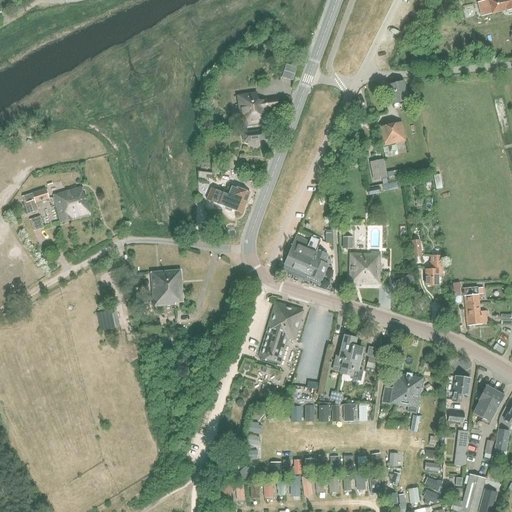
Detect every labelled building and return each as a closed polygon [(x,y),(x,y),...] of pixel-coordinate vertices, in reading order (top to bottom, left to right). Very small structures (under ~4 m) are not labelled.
[(511,0),(486,0),(486,1),(478,3),(482,16),(492,14),(511,9),(511,0)] [(389,85),(394,104),(409,100),(404,81),(389,85)] [(269,123),(268,120),(267,109),(278,107),(276,99),(258,101),(257,94),(238,97),(242,127),(269,123)] [(383,146),(388,145),(388,146),(382,148),(385,158),(398,155),(395,145),(390,146),(390,145),(406,141),(402,122),(379,127),(383,146)] [(243,133),(244,143),(266,140),(265,130),(243,133)] [(383,160),(370,163),(374,180),(386,178),(383,160)] [(387,172),(388,181),(411,177),(410,169),(403,170),(403,169),(387,172)] [(228,195),(224,205),(242,213),(250,192),(232,185),(228,195)] [(54,194),(61,223),(90,216),(85,195),(84,195),(82,187),(54,194)] [(22,196),(27,214),(38,210),(36,203),(49,199),(45,188),(31,193),(22,196)] [(207,197),(206,198),(207,199),(224,205),(228,195),(212,188),(211,188),(210,189),(211,189),(210,193),(209,193),(208,194),(209,194),(208,198),(207,197)] [(40,216),(29,220),(33,231),(43,228),(40,216)] [(296,236),(285,264),(307,273),(306,274),(322,281),(328,265),(324,263),(328,255),(316,250),(319,240),(311,237),(309,241),(296,236)] [(343,249),(352,249),(353,237),(343,237),(343,249)] [(320,240),(316,249),(326,253),(330,244),(320,240)] [(411,242),(413,257),(421,256),(419,241),(411,242)] [(349,284),(380,285),(380,253),(371,252),(371,254),(350,253),(349,284)] [(442,276),(442,257),(431,256),(431,270),(426,270),(426,285),(438,286),(438,276),(442,276)] [(176,303),(183,302),(181,270),(151,272),(153,306),(176,304),(176,303)] [(409,289),(403,278),(393,283),(399,294),(409,289)] [(477,286),(464,287),(465,296),(464,296),(467,327),(487,325),(486,312),(480,312),(478,295),(478,294),(478,289),(477,286)] [(294,340),(303,311),(276,303),(259,358),(280,364),(288,338),(294,340)] [(116,309),(97,313),(100,331),(120,327),(116,309)] [(501,314),(500,324),(511,325),(511,321),(511,320),(511,318),(511,315),(501,314)] [(337,357),(334,370),(341,371),(341,373),(347,374),(354,347),(355,340),(345,337),(340,358),(337,357)] [(354,347),(347,374),(351,375),(350,378),(355,380),(360,381),(362,372),(357,371),(363,349),(354,347)] [(368,357),(365,372),(376,375),(380,359),(368,357)] [(383,387),(381,402),(381,404),(390,406),(390,404),(408,407),(407,412),(416,414),(422,379),(396,374),(393,388),(383,387)] [(467,395),(469,379),(467,379),(467,377),(462,377),(462,378),(456,377),(454,385),(451,401),(459,402),(460,394),(467,395)] [(476,399),(478,400),(471,413),(490,423),(496,410),(504,396),(486,386),(481,394),(479,393),(476,399)] [(296,401),(298,390),(291,389),(289,406),(313,404),(313,399),(296,401)] [(329,399),(335,401),(337,393),(331,391),(329,399)] [(353,408),(355,408),(355,404),(343,404),(343,422),(354,422),(353,408)] [(332,411),(332,422),(339,422),(339,405),(331,406),(331,411),(332,411)] [(299,416),(300,416),(300,406),(291,407),(291,423),(300,422),(299,416)] [(304,422),(313,422),(313,406),(305,406),(304,422)] [(319,406),(319,422),(326,422),(326,414),(329,414),(329,411),(327,411),(327,406),(319,406)] [(358,406),(359,421),(367,421),(366,406),(358,406)] [(277,408),(278,421),(287,421),(286,407),(277,408)] [(250,414),(259,421),(264,415),(255,408),(250,414)] [(273,413),(275,413),(274,408),(265,409),(267,420),(274,419),(273,413)] [(448,421),(463,423),(464,414),(449,413),(448,421)] [(248,431),(260,433),(262,426),(256,425),(256,423),(249,422),(248,431)] [(495,451),(505,453),(509,432),(499,430),(495,451)] [(454,466),(464,467),(468,433),(458,431),(454,466)] [(246,444),(259,446),(260,437),(248,435),(246,444)] [(429,445),(440,446),(441,438),(430,436),(429,445)] [(426,450),(425,457),(427,457),(427,458),(432,459),(432,458),(438,458),(438,452),(426,450)] [(243,451),(243,460),(257,459),(257,451),(243,451)] [(371,455),(372,467),(381,466),(380,453),(371,455)] [(388,467),(397,467),(398,454),(389,453),(388,467)] [(330,463),(329,463),(329,468),(330,468),(330,469),(332,469),(332,472),(337,472),(337,469),(339,469),(339,456),(330,457),(330,463)] [(343,456),(344,470),(344,472),(353,472),(353,456),(343,456)] [(368,467),(366,467),(366,456),(357,457),(357,467),(359,467),(359,471),(370,471),(370,468),(368,468),(368,467)] [(317,458),(318,471),(326,471),(326,458),(317,458)] [(305,459),(305,473),(314,473),(314,470),(315,470),(315,467),(314,467),(314,459),(305,459)] [(280,464),(270,464),(270,475),(280,475),(280,464)] [(251,472),(255,470),(251,465),(247,468),(246,466),(239,471),(240,478),(255,477),(251,472)] [(425,472),(439,474),(440,466),(426,465),(425,472)] [(257,477),(266,477),(266,466),(259,466),(259,470),(257,470),(257,477)] [(394,473),(389,473),(389,474),(390,478),(392,479),(391,485),(397,487),(400,475),(394,473)] [(365,479),(371,479),(370,474),(355,475),(356,490),(365,490),(365,479)] [(456,511),(476,511),(484,479),(469,475),(462,502),(459,501),(458,502),(452,501),(450,510),(457,511),(456,511)] [(290,496),(299,496),(299,476),(290,476),(290,496)] [(301,477),(304,496),(312,495),(309,476),(301,477)] [(350,480),(353,480),(353,476),(343,476),(343,492),(351,491),(350,480)] [(314,478),(316,493),(324,492),(322,477),(314,478)] [(328,477),(328,480),(329,493),(338,492),(338,479),(338,477),(328,477)] [(368,480),(370,494),(381,493),(379,478),(368,480)] [(427,478),(424,484),(435,489),(434,491),(442,494),(442,482),(439,481),(438,482),(427,478)] [(263,481),(264,498),(273,498),(272,480),(263,481)] [(276,480),(277,495),(285,495),(285,480),(276,480)] [(250,487),(251,499),(260,498),(258,483),(247,484),(247,487),(250,487)] [(219,486),(220,501),(231,500),(230,485),(219,486)] [(235,486),(237,501),(245,500),(243,485),(235,486)] [(408,489),(410,504),(419,503),(417,488),(408,489)] [(446,488),(445,496),(462,497),(462,489),(446,488)] [(484,489),(478,511),(491,511),(496,492),(484,489)] [(422,498),(426,500),(424,503),(428,505),(430,502),(434,504),(438,496),(427,490),(422,498)] [(386,494),(388,505),(397,504),(395,493),(386,494)] [(398,509),(398,511),(400,511),(406,511),(404,494),(398,495),(400,509),(398,509)]
